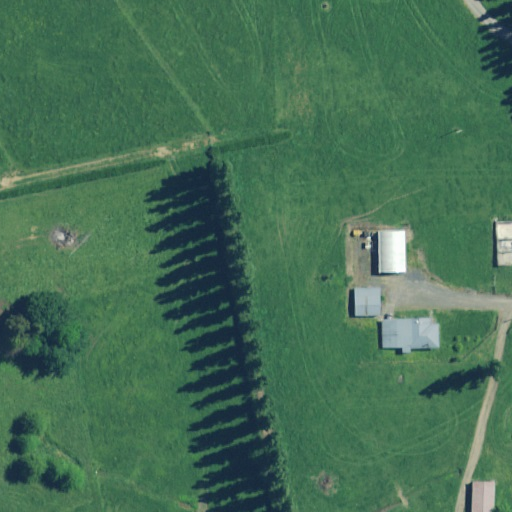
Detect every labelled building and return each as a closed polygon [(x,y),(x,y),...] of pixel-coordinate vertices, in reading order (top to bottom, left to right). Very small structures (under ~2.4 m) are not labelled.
[(511,265),(511,222),(497,222),(497,266),(511,265)] [(465,230),(457,231),(461,272),(470,271),(465,230)] [(405,272),(405,232),(379,232),(379,272),(405,272)] [(379,317),(380,284),(371,284),(371,289),(355,288),(355,316),(379,317)] [(381,321),(381,349),(402,349),(402,355),(410,355),(410,349),(437,348),(437,325),(428,325),(428,321),(381,321)] [(493,511),(494,483),(473,482),(471,511),(493,511)]
